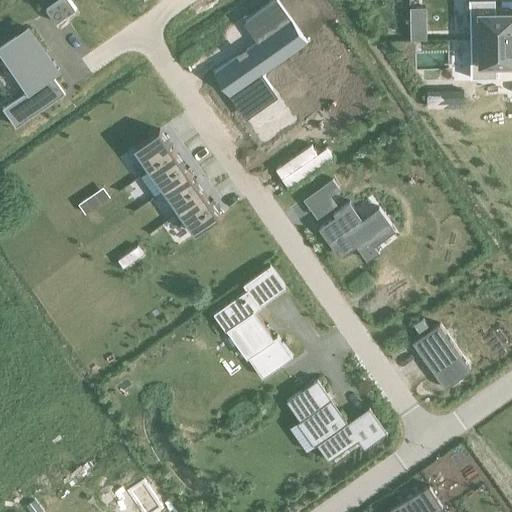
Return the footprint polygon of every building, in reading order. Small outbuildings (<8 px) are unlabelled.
[(73,0),(58,0),(49,7),(58,20),(77,6),(73,0)] [(495,0),(469,0),(470,38),(511,37),(511,11),(496,12),(495,0)] [(425,6),(410,6),(410,19),(425,19),(425,6)] [(276,27),(213,71),(241,110),(273,88),(262,72),(307,41),(284,9),(270,18),(276,27)] [(29,27),(1,47),(14,66),(24,59),(40,81),(4,106),(18,125),(67,90),(48,64),(53,61),(29,27)] [(511,37),(470,38),(471,78),(497,77),(496,64),(511,63),(511,37)] [(464,90),(452,90),(452,107),(464,107),(464,90)] [(160,128),(135,146),(150,168),(175,150),(160,128)] [(175,150),(150,168),(165,189),(190,172),(175,150)] [(205,193),(190,172),(165,189),(180,211),(205,193)] [(323,184),(330,194),(339,188),(332,178),(323,184)] [(180,211),(196,232),(221,215),(205,193),(180,211)] [(79,203),(86,212),(97,205),(90,195),(79,203)] [(336,215),(319,227),(330,242),(334,240),(343,254),(357,245),(367,259),(380,250),(372,239),(393,225),(379,206),(362,218),(350,200),(334,212),(336,215)] [(248,289),(214,312),(227,330),(232,327),(251,353),(248,355),(263,377),(293,356),(278,335),(274,337),(255,310),(261,306),(261,305),(286,287),(270,265),(244,284),(248,289)] [(439,323),(413,342),(430,365),(443,356),(442,355),(455,346),(439,323)] [(443,356),(430,365),(445,387),(472,369),(455,346),(442,355),(443,356)] [(318,377),(287,399),(287,401),(289,399),(302,417),(300,418),(301,419),(305,416),(321,439),(317,442),(329,459),(358,438),(365,447),(388,431),(370,405),(368,406),(369,408),(349,422),(348,421),(343,424),(327,401),(332,397),(318,377)] [(429,484),(383,511),(434,511),(443,507),(429,484)]
